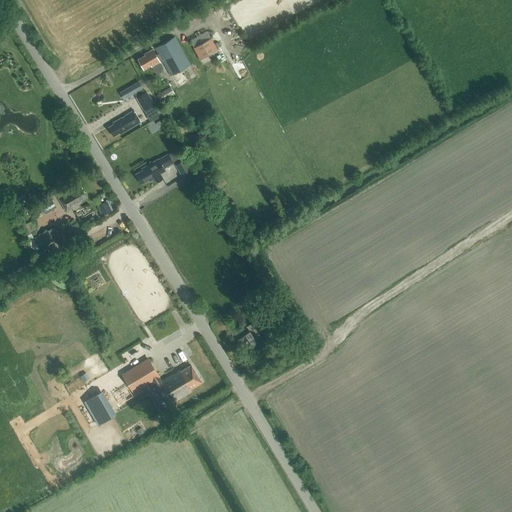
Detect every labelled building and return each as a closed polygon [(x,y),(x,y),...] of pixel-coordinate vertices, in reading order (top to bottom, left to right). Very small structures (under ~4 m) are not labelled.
[(174,36),(155,47),(170,75),(190,65),(174,36)] [(210,38),(193,48),(200,59),(217,49),(210,38)] [(152,49),(144,54),(144,55),(137,59),(143,69),(147,67),(147,68),(148,67),(148,66),(150,65),(151,66),(154,70),(155,72),(157,73),(158,73),(162,71),(162,70),(162,68),(161,66),(159,62),(152,49)] [(248,70),(244,59),(236,62),(241,73),(248,70)] [(124,99),(142,89),(138,82),(120,92),(124,99)] [(161,102),(174,93),(170,86),(157,95),(161,102)] [(154,104),(146,91),(136,97),(143,110),(154,104)] [(134,110),(113,122),(114,123),(108,127),(114,136),(120,132),(120,134),(141,122),(134,110)] [(172,160),(177,157),(174,151),(168,154),(153,162),(153,161),(142,168),(143,169),(136,174),(142,183),(149,179),(149,181),(154,178),(157,182),(163,178),(160,174),(161,174),(159,171),(174,163),(172,160)] [(193,171),(185,158),(175,164),(182,177),(193,171)] [(79,201),(87,197),(80,187),(71,193),(70,192),(58,199),(66,211),(80,202),(79,201)] [(48,211),(55,206),(50,199),(43,203),(48,211)] [(101,215),(112,210),(108,201),(97,205),(101,215)] [(60,238),(54,227),(34,238),(40,249),(60,238)] [(258,333),(275,321),(269,311),(251,323),(246,326),(234,334),(239,342),(242,340),(247,347),(257,341),(256,341),(261,338),(258,333)] [(180,370),(161,381),(158,376),(148,359),(123,374),(133,391),(151,380),(163,398),(164,397),(169,404),(190,391),(189,389),(201,382),(191,365),(180,371),(180,370)] [(86,373),(80,377),(83,382),(89,379),(86,373)] [(101,393),(85,403),(94,419),(96,423),(112,413),(110,410),(101,393)]
